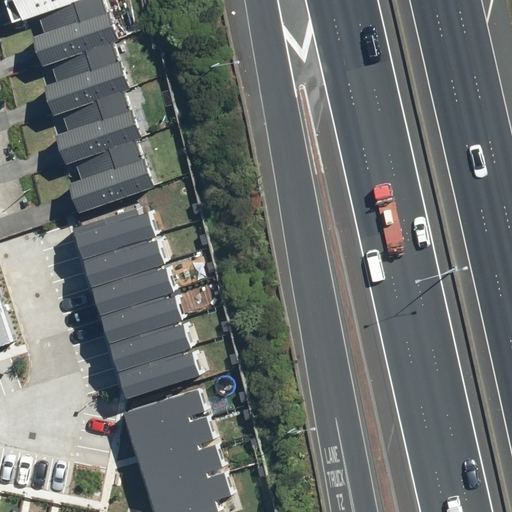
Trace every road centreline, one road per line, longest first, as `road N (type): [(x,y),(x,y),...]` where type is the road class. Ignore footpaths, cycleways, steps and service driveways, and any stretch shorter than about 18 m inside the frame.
road 1 (motorway): [(468,511),(351,0)]
road 2 (motorway): [(371,511),(264,0)]
road 3 (residential): [(0,429),(24,421),(71,361),(0,128)]
road 4 (motorway): [(435,0),(511,333)]
